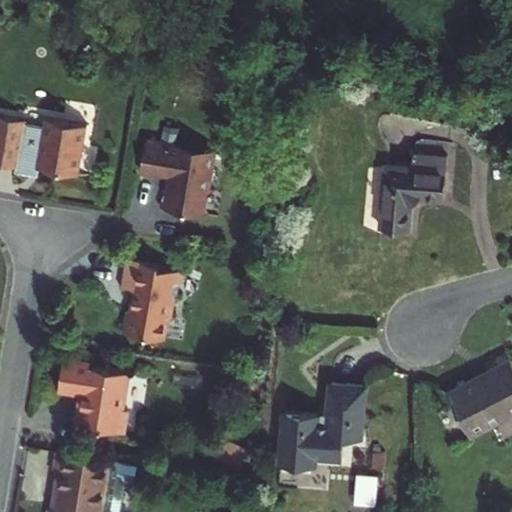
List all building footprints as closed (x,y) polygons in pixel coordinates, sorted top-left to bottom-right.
[(29,120),(0,115),(0,162),(20,165),(20,171),(41,174),(42,165),(78,171),(86,123),(49,117),(47,128),(28,125),(29,120)] [(206,211),(210,189),(219,191),(223,171),(213,169),(217,148),(148,136),(143,167),(176,173),(172,193),(166,192),(164,204),(206,211)] [(413,169),(389,167),(383,228),(416,231),(419,197),(447,200),(452,154),(415,151),(413,169)] [(127,282),(138,284),(130,326),(172,334),(179,291),(185,293),(189,268),(173,265),(173,260),(133,254),(127,282)] [(131,399),(137,363),(70,354),(65,382),(92,387),(90,400),(86,399),(82,417),(134,426),(138,401),(131,399)] [(511,414),(511,361),(454,386),(474,431),(511,414)] [(363,376),(330,374),(328,415),(317,414),(318,402),(287,399),(285,453),(320,457),(321,446),(344,449),(346,426),(360,428),(363,376)] [(144,457),(63,444),(60,462),(63,463),(55,511),(118,511),(119,509),(125,509),(131,474),(141,476),(144,457)]
